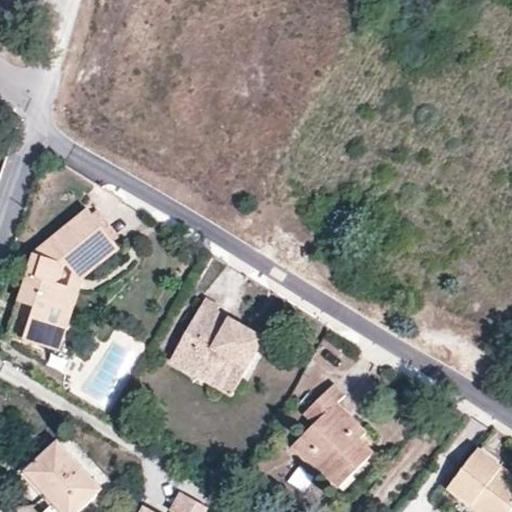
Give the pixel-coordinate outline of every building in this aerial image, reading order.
[(118,242),(91,208),(38,252),(22,301),(37,306),(27,339),(57,347),(80,276),(118,242)] [(124,250),(118,242),(80,276),(57,347),(65,350),(89,279),(124,250)] [(237,396),(269,340),(221,313),(223,309),(210,301),(174,360),(237,396)] [(371,432),(352,414),(343,420),(335,411),(342,404),(341,403),(349,396),(338,385),(306,415),(317,425),(295,447),(322,474),(326,471),(343,488),(378,453),(365,440),(371,432)] [(352,414),(342,404),(335,411),(343,420),(352,414)] [(79,511),(105,489),(62,442),(31,470),(59,501),(69,511),(79,511)] [(511,511),(511,475),(479,451),(449,490),(476,511),(511,511)] [(182,511),(167,511),(151,503),(146,511),(210,511),(215,504),(187,489),(177,507),(183,511),(182,511)] [(69,511),(59,501),(47,511),(69,511)]
